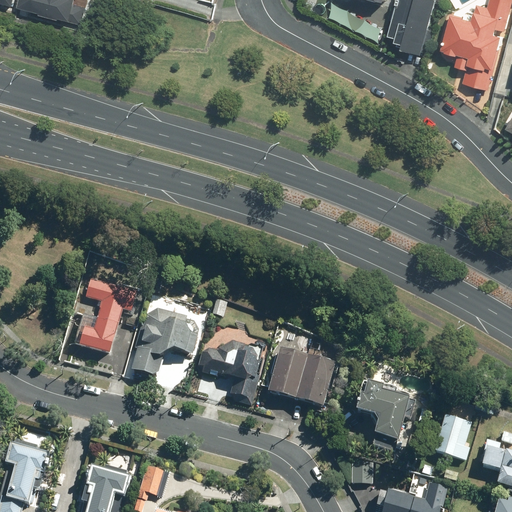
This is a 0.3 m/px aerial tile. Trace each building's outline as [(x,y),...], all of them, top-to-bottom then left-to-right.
[(26,0),(25,7),(76,20),(85,23),(89,6),(80,3),(81,0),(26,0)] [(336,0),(365,9),(360,26),(384,34),(394,0),(336,0)] [(404,0),(396,34),(404,36),(403,40),(412,43),(411,50),(429,55),(442,0),(404,0)] [(493,89),(511,15),(511,0),(492,0),(491,6),(483,4),(480,16),(456,9),(445,55),(461,60),(460,64),(470,67),(466,82),(493,89)] [(137,293),(96,281),(92,296),(105,300),(97,326),(90,324),(84,344),(119,355),(137,293)] [(156,298),(139,369),(163,375),(167,357),(192,364),(205,310),(156,298)] [(266,349),(223,338),(220,349),(207,346),(198,380),(254,394),(266,349)] [(338,360),(282,346),(272,388),(328,402),(338,360)] [(418,397),(372,383),(365,407),(385,413),(376,445),(402,453),(418,397)] [(477,421),(464,416),(458,430),(447,426),(438,449),(468,461),(474,446),(468,444),(477,421)] [(505,442),(491,439),(484,464),(506,470),(502,483),(511,485),(511,449),(503,447),(505,442)] [(19,441),(14,460),(24,462),(14,497),(5,494),(0,511),(26,511),(30,502),(42,505),(57,452),(19,441)] [(137,470),(96,461),(92,479),(101,485),(95,511),(118,511),(123,493),(132,495),(137,470)] [(169,466),(152,461),(137,510),(143,511),(150,492),(160,495),(169,466)] [(375,482),(376,463),(356,462),(355,481),(375,482)] [(460,472),(448,470),(446,480),(459,482),(460,472)] [(427,500),(396,489),(387,511),(442,511),(451,486),(434,480),(427,500)] [(511,511),(511,498),(505,497),(501,511),(511,511)]
